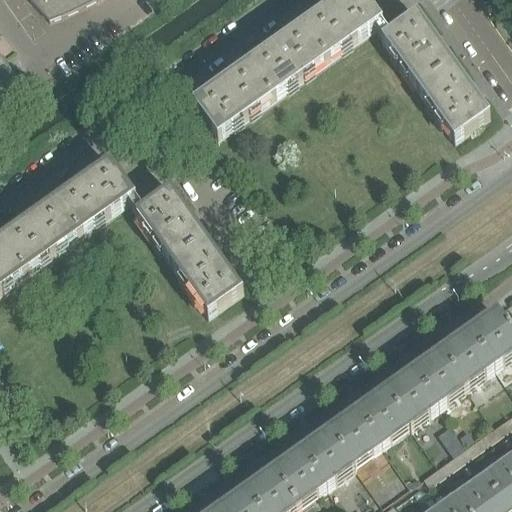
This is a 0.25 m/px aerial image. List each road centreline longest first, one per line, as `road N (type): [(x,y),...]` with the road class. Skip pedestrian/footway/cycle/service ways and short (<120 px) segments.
road 1 (secondary): [(511,173),(34,511)]
road 2 (secondary): [(140,511),(511,249)]
road 3 (residential): [(0,204),(287,0)]
road 4 (residential): [(0,16),(32,62),(121,0)]
